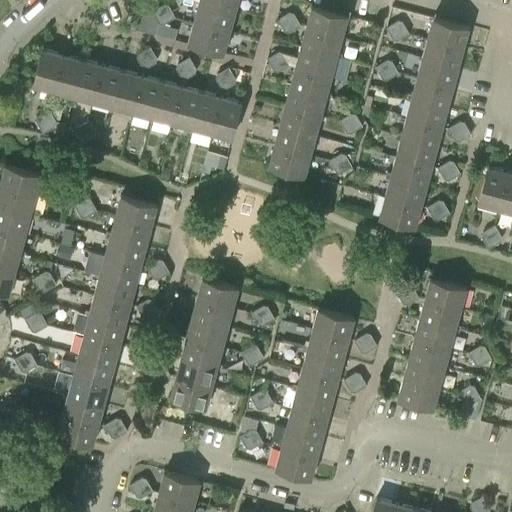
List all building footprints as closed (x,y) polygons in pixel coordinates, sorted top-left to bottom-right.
[(199,0),(199,2),(235,12),(238,0),(199,0)] [(194,22),(230,32),(235,12),(199,2),(194,22)] [(160,6),(168,21),(175,17),(168,4),(164,3),(160,6)] [(152,10),(142,7),(138,12),(130,20),(135,28),(156,34),(159,22),(163,24),(168,21),(160,6),(152,10)] [(343,36),(348,15),(312,6),(306,26),(343,36)] [(289,11),(285,14),(294,29),(301,24),(294,13),(289,11)] [(288,32),(294,29),(285,14),(277,19),(284,30),(288,32)] [(427,38),(463,48),(469,27),(433,17),(427,38)] [(393,22),(402,37),(409,33),(402,21),(398,19),(393,22)] [(188,43),(224,53),(230,32),(194,22),(188,43)] [(397,40),(402,37),(393,22),(386,27),(392,39),(397,40)] [(343,36),(306,26),(301,46),(337,56),(343,36)] [(422,58),(458,67),(463,48),(427,38),(422,58)] [(137,57),(140,62),(155,53),(150,46),(138,53),(137,57)] [(337,56),(301,46),(296,65),(332,75),(337,56)] [(34,83),(54,89),(64,53),(43,47),(34,83)] [(279,50),(274,53),(282,68),(290,64),(283,52),(279,50)] [(83,58),(64,53),(54,89),(74,94),(83,58)] [(157,57),(155,53),(140,62),(144,69),(156,62),(157,57)] [(277,71),(282,68),(274,53),(266,57),(273,69),(277,71)] [(176,68),(179,73),(193,63),(189,56),(177,63),(176,68)] [(83,58),(74,94),(94,99),(103,63),(83,58)] [(417,77),(453,87),(458,67),(422,58),(417,77)] [(382,61),(391,76),(398,72),(391,60),(387,59),(382,61)] [(386,79),(391,76),(382,61),(375,66),(382,78),(386,79)] [(123,69),(103,63),(94,99),(110,104),(109,108),(112,109),(123,69)] [(196,68),(193,63),(179,73),(183,80),(195,72),(196,68)] [(332,75),(296,65),(290,85),(327,95),(332,75)] [(215,78),(218,83),(233,74),(228,66),(216,73),(215,78)] [(123,69),(112,109),(115,110),(116,105),(133,110),(143,74),(123,69)] [(162,79),(143,74),(133,110),(150,114),(149,119),(152,120),(162,79)] [(233,74),(218,83),(223,90),(235,83),(236,78),(233,74)] [(407,96),(447,107),(453,87),(417,77),(412,94),(408,93),(407,96)] [(173,120),(182,85),(162,79),(152,120),(154,120),(155,116),(173,120)] [(202,90),(182,85),(173,120),(189,125),(188,129),(191,130),(202,90)] [(327,95),(290,85),(285,105),(321,114),(327,95)] [(202,90),(191,130),(194,131),(195,127),(212,131),(222,95),(202,90)] [(242,101),(222,95),(212,131),(232,137),(242,101)] [(407,117),(442,126),(447,107),(407,96),(406,99),(411,100),(407,117)] [(321,114),(285,105),(280,124),(316,134),(321,114)] [(36,120),(39,125),(53,116),(49,109),(37,116),(36,120)] [(355,130),(362,125),(355,113),(351,112),(346,115),(355,130)] [(355,130),(346,115),(339,119),(346,131),(350,132),(355,130)] [(56,121),(53,116),(39,125),(43,132),(55,125),(56,121)] [(397,135),(437,146),(442,126),(407,117),(402,134),(397,133),(397,135)] [(78,135),(92,126),(88,119),(76,126),(75,131),(78,135)] [(463,138),(471,134),(464,121),(460,120),(455,123),(463,138)] [(463,138),(455,123),(447,127),(455,139),(459,140),(463,138)] [(316,134),(280,124),(275,144),(311,154),(316,134)] [(95,131),(92,126),(78,135),(82,143),(95,136),(95,131)] [(396,156),(432,166),(437,146),(397,135),(396,139),(400,140),(396,156)] [(305,174),(311,154),(275,144),(269,164),(305,174)] [(341,152),(336,155),(344,170),(352,166),(345,153),(341,152)] [(340,173),(344,170),(336,155),(329,159),(335,171),(340,173)] [(386,175),(426,185),(432,166),(396,156),(391,174),(387,172),(386,175)] [(449,160),(444,162),(452,177),(460,172),(454,161),(449,160)] [(452,177),(444,162),(437,166),(444,178),(448,179),(452,177)] [(5,163),(0,182),(0,183),(36,193),(42,172),(5,163)] [(478,202),(498,208),(508,172),(488,166),(478,202)] [(171,169),(163,167),(161,176),(169,178),(171,169)] [(511,172),(508,172),(498,208),(511,211),(511,172)] [(385,196),(421,205),(426,185),(386,175),(385,178),(390,180),(385,196)] [(0,204),(31,213),(36,193),(0,183),(0,204)] [(121,194),(116,215),(152,225),(157,204),(121,194)] [(380,216),(416,226),(421,205),(385,196),(380,216)] [(82,199),(90,214),(97,210),(90,198),(86,197),(82,199)] [(85,217),(90,214),(82,199),(74,204),(80,216),(85,217)] [(439,199),(434,202),(442,217),(450,212),(443,200),(439,199)] [(438,219),(442,217),(434,202),(426,206),(433,218),(438,219)] [(0,225),(25,232),(31,213),(0,204),(0,225)] [(106,233),(146,245),(152,225),(116,215),(111,232),(106,230),(106,233)] [(484,240),(499,231),(495,224),(482,231),(481,236),(484,240)] [(0,246),(25,253),(25,251),(21,250),(25,232),(0,225),(0,246)] [(502,236),(499,231),(484,240),(488,248),(501,240),(502,236)] [(146,245),(106,233),(105,236),(110,237),(105,255),(141,264),(146,245)] [(74,248),(61,244),(58,256),(71,260),(74,248)] [(0,267),(15,272),(19,255),(24,257),(25,253),(0,246),(0,267)] [(95,273),(136,284),(141,264),(105,255),(100,272),(95,270),(95,273)] [(162,276),(169,272),(163,259),(158,258),(153,261),(162,276)] [(162,276),(153,261),(146,265),(153,277),(157,278),(162,276)] [(0,289),(9,292),(15,272),(0,267),(0,289)] [(45,270),(40,273),(49,288),(57,283),(50,271),(45,270)] [(44,290),(49,288),(40,273),(33,277),(40,289),(44,290)] [(94,294),(130,304),(136,284),(95,273),(94,276),(99,278),(94,294)] [(203,277),(197,298),(234,308),(240,288),(203,277)] [(425,299),(461,308),(466,288),(430,278),(425,299)] [(408,283),(403,285),(412,300),(419,296),(412,284),(408,283)] [(407,303),(412,300),(403,285),(396,290),(402,302),(407,303)] [(130,304),(94,294),(90,311),(85,309),(84,313),(125,324),(130,304)] [(148,297),(143,301),(152,315),(159,311),(152,299),(148,297)] [(192,317),(229,328),(234,308),(197,298),(192,317)] [(461,308),(425,299),(419,318),(460,329),(461,326),(456,325),(461,308)] [(147,318),(152,315),(143,301),(136,305),(143,317),(147,318)] [(263,304),(258,307),(267,322),(275,317),(267,305),(263,304)] [(510,308),(500,305),(496,318),(506,321),(510,308)] [(263,324),(267,322),(258,307),(251,311),(258,323),(263,324)] [(319,309),(313,329),(349,339),(354,318),(319,309)] [(37,311),(32,313),(40,328),(48,324),(41,312),(37,311)] [(36,331),(40,328),(32,313),(24,318),(31,330),(36,331)] [(125,324),(84,313),(83,316),(89,317),(84,334),(120,344),(125,324)] [(187,337),(223,347),(229,328),(192,317),(187,337)] [(460,329),(419,318),(414,338),(450,348),(455,330),(459,332),(460,329)] [(344,358),(349,339),(313,329),(309,346),(305,344),(304,348),(344,358)] [(370,349),(377,345),(370,333),(366,332),(361,335),(370,349)] [(79,354),(114,363),(120,344),(84,334),(79,354)] [(370,349),(361,335),(354,339),(361,351),(365,352),(370,349)] [(181,357),(222,368),(223,365),(218,364),(223,347),(187,337),(181,357)] [(450,348),(414,338),(409,358),(445,367),(450,348)] [(252,343),(248,346),(257,361),(264,357),(257,345),(252,343)] [(480,344),(475,347),(484,362),(491,357),(484,345),(480,344)] [(252,364),(257,361),(248,346),(241,351),(248,363),(252,364)] [(479,365),(484,362),(475,347),(468,351),(475,363),(479,365)] [(338,378),(344,358),(304,348),(303,350),(307,351),(302,369),(338,378)] [(26,351),(22,353),(30,368),(37,364),(30,352),(26,351)] [(25,371),(30,368),(22,353),(14,358),(21,370),(25,371)] [(73,374),(109,383),(114,363),(79,354),(73,374)] [(176,376),(213,387),(217,370),(221,371),(222,368),(181,357),(176,376)] [(445,367),(409,358),(404,378),(440,387),(445,367)] [(155,363),(163,378),(170,374),(163,362),(159,361),(155,363)] [(158,381),(163,378),(155,363),(147,368),(154,380),(158,381)] [(333,398),(338,378),(302,369),(298,385),(294,384),(293,387),(333,398)] [(355,371),(350,374),(359,389),(367,384),(360,372),(355,371)] [(63,392),(104,403),(109,383),(73,374),(69,391),(63,389),(63,392)] [(355,391),(359,389),(350,374),(343,378),(350,390),(355,391)] [(207,407),(213,387),(176,376),(170,397),(207,407)] [(434,408),(440,387),(404,378),(398,398),(434,408)] [(470,384),(465,387),(473,401),(481,397),(474,385),(470,384)] [(328,417),(333,398),(293,387),(292,389),(296,391),(292,408),(328,417)] [(469,404),(473,401),(465,387),(458,391),(464,403),(469,404)] [(262,388),(258,391),(266,406),(273,401),(266,389),(262,388)] [(261,408),(266,406),(258,391),(250,395),(257,407),(261,408)] [(63,413),(98,423),(104,403),(63,392),(62,395),(67,396),(63,413)] [(169,414),(171,407),(161,404),(159,412),(169,414)] [(322,437),(328,417),(292,408),(286,428),(322,437)] [(57,434),(93,444),(98,423),(63,413),(57,434)] [(116,417),(111,420),(119,435),(127,430),(121,418),(116,417)] [(111,436),(115,437),(119,435),(111,420),(104,424),(111,436)] [(247,430),(256,445),(263,441),(262,439),(265,437),(260,428),(257,430),(256,429),(251,428),(247,430)] [(317,457),(322,437),(286,428),(281,447),(317,457)] [(251,448),(256,445),(247,430),(239,435),(246,447),(251,448)] [(312,477),(317,457),(281,447),(276,468),(312,477)] [(159,492),(195,502),(200,481),(164,471),(159,492)] [(141,476),(137,479),(146,494),(153,490),(146,477),(141,476)] [(141,497),(146,494),(137,479),(130,483),(137,496),(141,497)] [(192,511),(195,502),(159,492),(153,511),(154,511),(192,511)] [(488,502),(483,495),(471,501),(470,506),(473,511),(488,502)] [(372,511),(394,511),(397,503),(376,497),(372,511)] [(490,505),(488,502),(473,511),(486,511),(489,510),(490,505)] [(415,511),(417,508),(397,503),(394,511),(415,511)]
